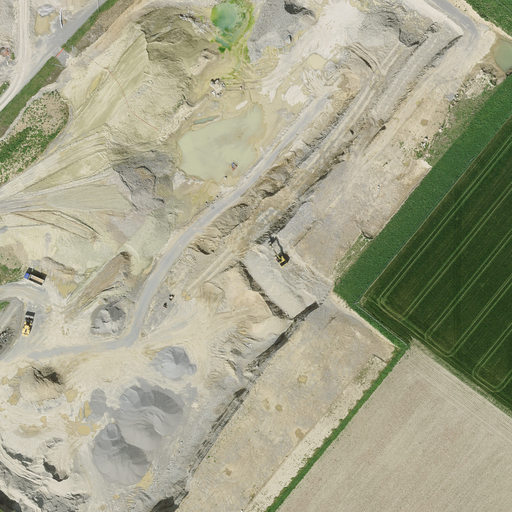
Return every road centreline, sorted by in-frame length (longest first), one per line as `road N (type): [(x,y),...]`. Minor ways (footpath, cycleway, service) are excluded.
road 1 (track): [(101,0),(0,103)]
road 2 (unknown): [(0,385),(37,332),(29,305),(0,300)]
